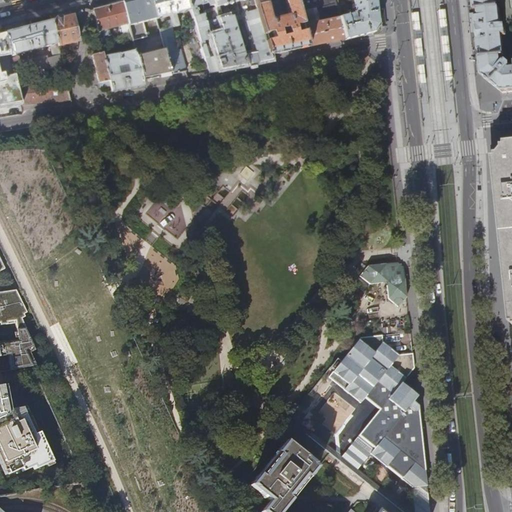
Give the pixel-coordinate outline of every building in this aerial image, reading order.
[(155,19),(150,0),(131,0),(122,3),(130,35),(134,52),(142,81),(143,81),(156,78),(171,75),(158,29),(155,19)] [(150,0),(155,19),(168,16),(170,20),(166,21),(165,24),(166,27),(158,29),(171,75),(185,72),(179,49),(177,50),(170,26),(171,26),(173,27),(177,25),(177,24),(174,14),(189,10),(186,0),(150,0)] [(186,0),(189,10),(209,73),(209,74),(214,73),(220,72),(219,71),(220,70),(216,57),(209,58),(203,41),(210,39),(203,15),(197,17),(193,7),(200,5),(198,0),(186,0)] [(198,0),(200,5),(208,3),(209,6),(213,5),(215,8),(202,12),(203,15),(210,39),(216,57),(220,70),(228,69),(250,64),(271,60),(269,55),(252,0),(198,0)] [(308,47),(295,0),(252,0),(269,55),(270,55),(287,51),(308,47)] [(333,0),(295,0),(308,47),(324,43),(342,40),(343,39),(333,0)] [(333,0),(343,39),(344,41),(362,36),(373,34),(377,27),(375,6),(374,0),(333,0)] [(511,0),(474,0),(476,13),(481,60),(483,78),(490,83),(493,85),(503,93),(511,92),(511,0)] [(106,7),(91,11),(100,44),(105,43),(104,37),(111,35),(109,30),(121,27),(124,37),(130,35),(122,3),(106,7)] [(437,10),(439,27),(447,26),(445,9),(437,10)] [(410,13),(411,30),(420,29),(418,12),(410,13)] [(62,18),(51,21),(57,47),(77,42),(71,16),(62,18)] [(26,28),(4,33),(14,73),(26,72),(24,62),(16,64),(14,55),(53,45),(55,54),(59,53),(57,47),(51,21),(26,28)] [(17,85),(14,73),(4,33),(0,34),(0,105),(21,102),(17,85)] [(440,36),(442,53),(450,52),(448,35),(440,36)] [(412,39),(414,56),(422,55),(420,38),(412,39)] [(143,86),(142,81),(134,52),(103,58),(109,80),(111,87),(112,92),(128,89),(143,86)] [(103,58),(102,53),(96,54),(92,55),(98,82),(109,80),(103,58)] [(50,68),(61,65),(60,60),(59,56),(48,59),(47,57),(46,57),(32,60),(34,70),(50,68)] [(443,63),(444,80),(453,79),(451,62),(443,63)] [(415,67),(417,83),(425,82),(423,66),(415,67)] [(111,87),(109,80),(98,82),(100,89),(111,87)] [(70,100),(65,82),(65,81),(17,85),(21,102),(21,104),(45,102),(70,100)] [(511,142),(503,143),(504,148),(502,150),(501,149),(497,154),(499,155),(497,157),(492,158),(493,167),(498,208),(501,242),(505,276),(508,310),(510,323),(511,323),(511,142)] [(0,324),(15,323),(16,330),(25,328),(26,328),(21,318),(25,316),(23,313),(26,312),(15,289),(0,291),(0,270),(5,268),(0,257),(0,324)] [(406,295),(402,266),(400,264),(401,263),(399,262),(399,263),(397,262),(367,265),(360,275),(370,283),(383,281),(386,277),(390,280),(387,285),(388,298),(398,306),(406,295)] [(0,357),(3,356),(15,354),(31,352),(36,348),(25,328),(16,330),(18,339),(0,342),(0,357)] [(379,409),(357,438),(373,451),(381,441),(397,454),(389,464),(404,477),(400,482),(418,497),(428,486),(419,407),(412,401),(417,394),(401,383),(414,366),(412,353),(397,354),(382,342),(381,335),(360,337),(333,370),(328,376),(359,402),(364,397),(368,392),(383,404),(379,409)] [(0,372),(28,368),(38,366),(31,352),(15,354),(3,356),(0,357),(0,372)] [(328,376),(333,370),(329,367),(293,411),(297,414),(328,376)] [(90,383),(98,392),(108,383),(99,374),(90,383)] [(0,387),(0,456),(8,475),(21,469),(22,472),(33,467),(34,470),(53,462),(39,433),(34,435),(22,408),(9,411),(4,386),(0,387)] [(113,430),(126,426),(112,387),(99,392),(113,430)] [(383,404),(368,392),(364,397),(379,409),(383,404)] [(291,422),(401,511),(430,511),(430,509),(428,486),(418,497),(419,511),(413,511),(295,416),(291,422)] [(116,438),(143,509),(181,494),(153,424),(116,438)] [(318,468),(285,441),(276,453),(259,475),(258,475),(249,486),(268,502),(260,511),(282,511),(291,501),(290,501),(308,479),(318,468)] [(397,454),(381,441),(373,451),(369,456),(400,482),(404,477),(389,464),(397,454)]
